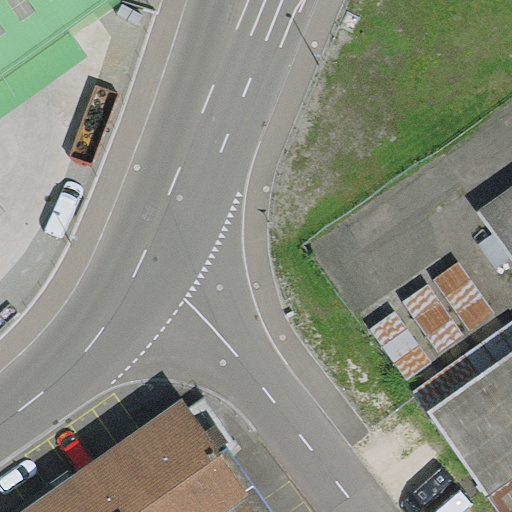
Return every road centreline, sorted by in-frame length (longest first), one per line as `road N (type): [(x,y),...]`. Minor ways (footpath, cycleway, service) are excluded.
road 1 (residential): [(143,267),(236,349),(361,511)]
road 2 (unclassified): [(244,0),(143,267)]
road 3 (unclassified): [(143,267),(104,333),(50,391),(0,426)]
